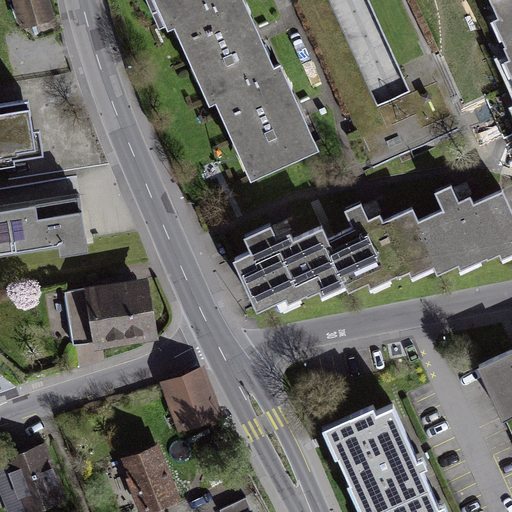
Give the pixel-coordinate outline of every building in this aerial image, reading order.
[(43,0),(12,0),(20,25),(49,17),(43,0)] [(152,0),(165,30),(173,26),(208,106),(215,103),(250,181),(318,151),(300,110),(280,65),(273,69),(258,35),(242,0),(152,0)] [(511,0),(492,0),(500,17),(494,19),(511,58),(504,61),(511,77),(511,0)] [(40,132),(33,133),(28,101),(0,105),(0,160),(44,153),(40,132)] [(504,257),(511,253),(511,211),(502,191),(474,204),(470,195),(458,201),(450,185),(435,192),(443,211),(418,222),(412,209),(383,222),(379,214),(367,219),(359,202),(343,209),(352,227),(325,240),(320,229),(288,243),(284,235),(274,240),(267,225),(242,237),(250,255),(232,263),(255,312),(283,299),(285,303),(340,278),(346,292),(368,281),(371,287),(407,270),(410,276),(434,266),(437,274),(459,264),(461,270),(501,251),(504,257)] [(78,199),(0,211),(0,253),(61,244),(63,255),(87,251),(78,199)] [(75,345),(155,332),(146,279),(66,292),(75,345)] [(511,351),(477,368),(502,420),(511,414),(511,351)] [(219,418),(203,370),(161,384),(176,432),(219,418)] [(372,402),(323,425),(362,511),(442,511),(392,402),(375,410),(372,402)] [(0,473),(16,511),(27,511),(63,498),(40,442),(0,457),(0,473)] [(179,490),(159,444),(126,458),(146,504),(179,490)]
